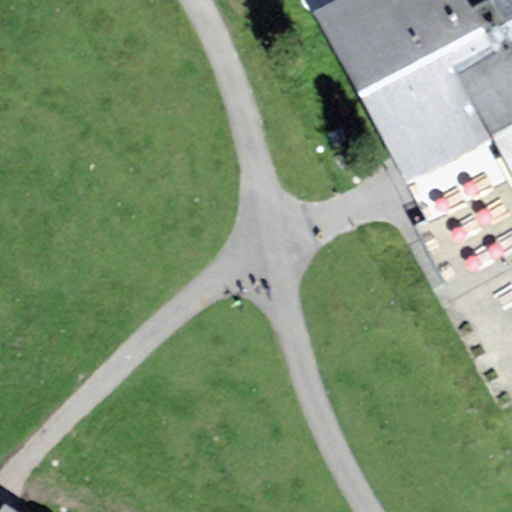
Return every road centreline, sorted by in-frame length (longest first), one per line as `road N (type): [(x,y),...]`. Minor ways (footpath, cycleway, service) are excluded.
road 1 (track): [(265,243),(193,294),(41,442),(0,499)]
road 2 (track): [(265,243),(323,423),(370,511)]
road 3 (track): [(195,0),(233,80),(265,243)]
